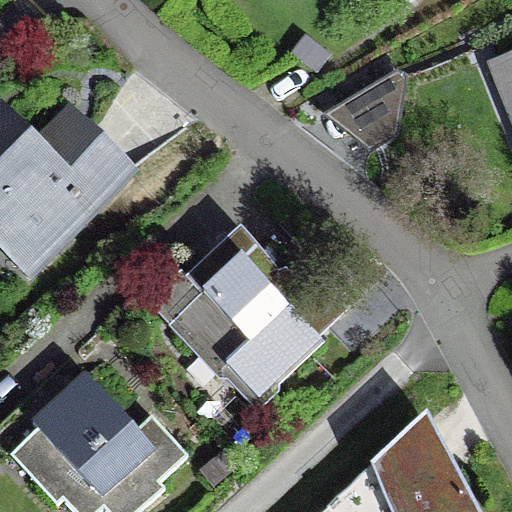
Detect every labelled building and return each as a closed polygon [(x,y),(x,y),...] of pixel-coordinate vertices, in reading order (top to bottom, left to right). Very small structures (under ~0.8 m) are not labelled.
[(0,230),(6,228),(40,261),(125,175),(81,131),(46,167),(0,121),(0,230)] [(219,370),(252,405),(316,346),(311,341),(339,315),(303,276),(273,304),(265,295),(269,290),(272,283),(271,276),(267,271),(235,237),(228,243),(222,242),(217,243),(210,250),(209,259),(184,284),(197,299),(172,322),(201,354),(206,348),(223,366),(219,370)] [(137,511),(160,492),(154,486),(183,459),(147,420),(131,435),(81,381),(28,429),(52,456),(25,481),(51,509),(57,503),(65,511),(137,511)] [(373,465),(393,511),(471,511),(422,420),(373,465)] [(200,475),(211,487),(229,472),(219,459),(200,475)]
